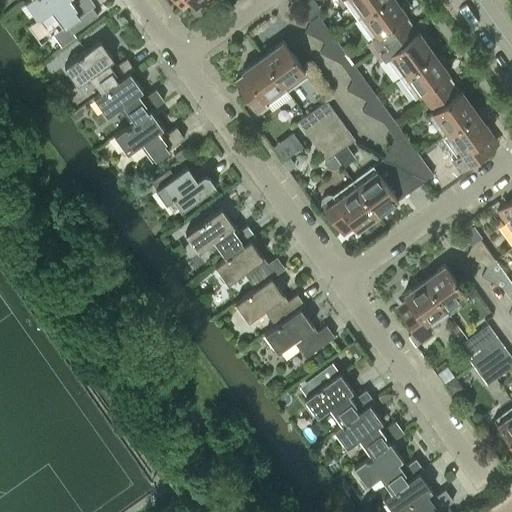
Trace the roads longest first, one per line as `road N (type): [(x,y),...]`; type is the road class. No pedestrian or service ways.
road 1 (residential): [(470,464),(340,284)]
road 2 (residential): [(340,284),(511,157)]
road 3 (residential): [(340,284),(246,156)]
